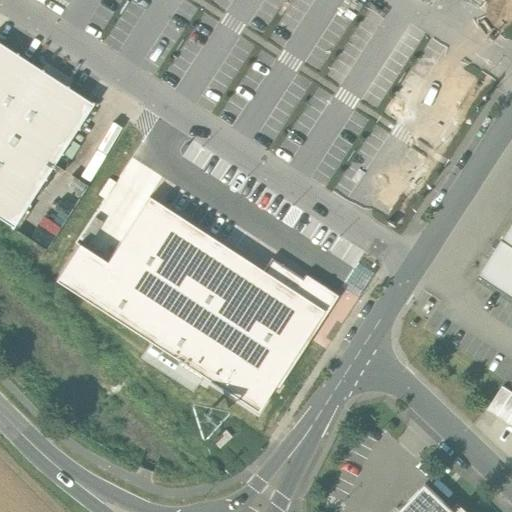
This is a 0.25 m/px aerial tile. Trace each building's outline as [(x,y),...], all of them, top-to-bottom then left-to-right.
[(0,219),(12,227),(77,128),(93,104),(0,44),(0,219)] [(55,281),(256,412),(273,386),(277,389),(337,296),(305,275),(302,279),(271,259),(262,271),(149,198),(106,263),(78,245),(55,281)] [(511,224),(502,240),(511,246),(511,224)] [(511,246),(502,240),(478,276),(511,298),(511,246)] [(491,408),(511,420),(511,385),(507,382),(491,408)] [(225,431),(213,442),(219,449),(231,437),(225,431)] [(454,511),(425,484),(398,511),(454,511)]
